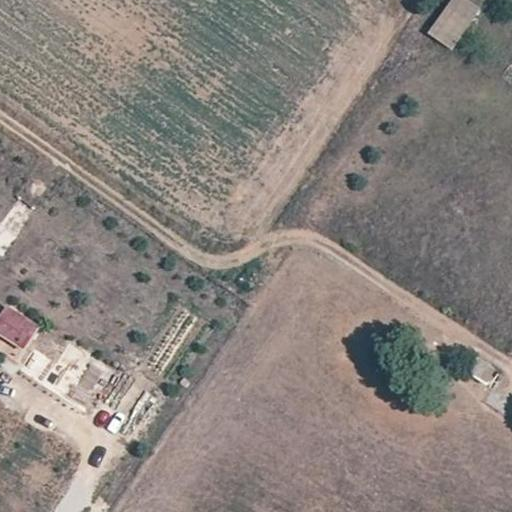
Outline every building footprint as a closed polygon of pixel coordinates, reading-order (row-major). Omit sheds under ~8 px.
[(467,0),(447,0),(428,37),(455,50),(478,5),(467,0)] [(511,81),(511,62),(503,74),(511,81)] [(54,391),(66,373),(37,354),(25,371),(54,391)] [(66,373),(54,391),(71,402),(83,385),(66,373)] [(0,407),(0,476),(32,429),(0,407)] [(43,437),(0,500),(0,511),(40,511),(77,460),(43,437)] [(88,511),(105,511),(112,498),(98,492),(88,511)]
